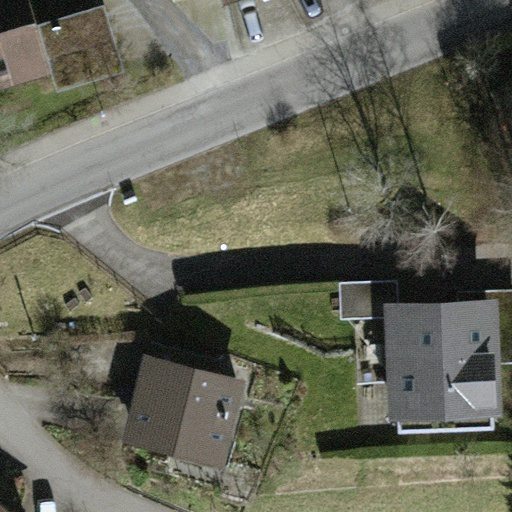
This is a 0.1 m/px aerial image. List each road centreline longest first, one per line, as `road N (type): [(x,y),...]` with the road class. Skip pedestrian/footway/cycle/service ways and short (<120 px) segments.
road 1 (residential): [(76,193),(98,250),(165,284),(386,281),(511,269)]
road 2 (residential): [(76,193),(504,0)]
road 3 (unknown): [(136,0),(233,122)]
road 4 (unclassified): [(0,421),(67,496),(101,511)]
